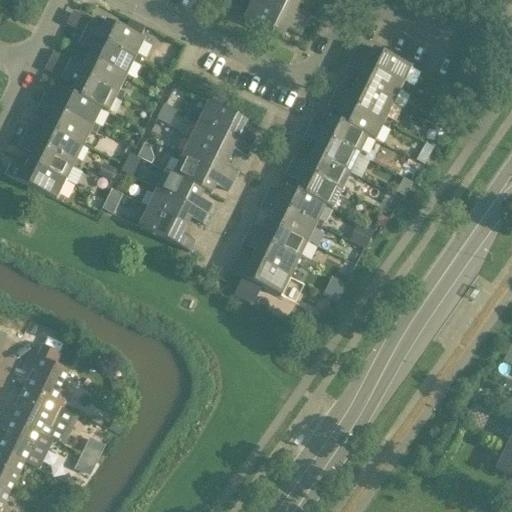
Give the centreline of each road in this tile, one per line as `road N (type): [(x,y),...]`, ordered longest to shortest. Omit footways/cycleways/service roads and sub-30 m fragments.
road 1 (tertiary): [(282,511),(511,188)]
road 2 (residential): [(347,0),(309,74),(294,82),(127,0)]
